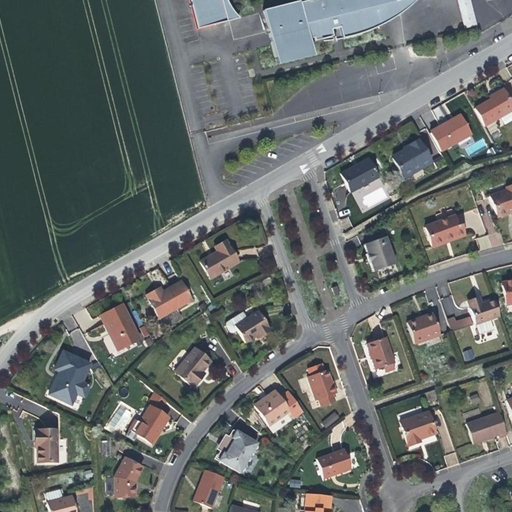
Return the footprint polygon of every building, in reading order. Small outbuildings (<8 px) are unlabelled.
[(228,21),(222,0),(188,0),(196,28),(228,21)] [(222,0),(228,21),(245,16),(232,7),(228,0),(222,0)] [(309,0),(300,2),(309,38),(314,37),(315,41),(334,36),(333,30),(340,29),(342,38),(351,36),(361,34),(366,32),(374,28),(380,26),(384,23),(380,6),(394,2),(393,0),(309,0)] [(402,0),(394,2),(380,6),(384,23),(401,13),(412,4),(415,0),(402,0)] [(476,25),(470,0),(456,0),(463,28),(476,25)] [(312,51),(309,38),(300,2),(300,1),(262,10),(275,60),(312,51)] [(472,108),(483,126),(511,109),(511,103),(502,86),(492,92),(494,95),(491,97),(472,108)] [(430,135),(439,152),(470,133),(459,115),(450,120),(451,122),(448,124),(430,135)] [(390,162),(400,181),(430,164),(417,142),(406,148),(408,152),(404,154),(390,162)] [(354,166),(339,174),(349,192),(377,177),(367,159),(354,166)] [(511,187),(506,190),(490,196),(496,213),(511,207),(511,187)] [(511,207),(496,213),(497,217),(511,211),(511,207)] [(458,227),(455,217),(426,229),(434,248),(445,244),(447,239),(464,232),(461,226),(458,227)] [(464,232),(447,239),(445,244),(453,240),(465,236),(464,232)] [(393,262),(384,234),(362,241),(365,249),(363,252),(365,258),(367,262),(370,264),(372,270),(393,262)] [(211,248),(214,252),(226,245),(223,241),(211,248)] [(197,265),(207,282),(237,266),(231,255),(226,245),(214,252),(215,255),(197,265)] [(242,256),(256,253),(255,247),(241,250),(242,256)] [(511,284),(502,286),(506,305),(511,304),(511,284)] [(143,298),(157,322),(190,303),(180,285),(164,294),(157,298),(153,292),(143,298)] [(468,302),(478,332),(491,328),(488,319),(498,315),(492,299),(485,301),(480,303),(478,298),(468,302)] [(137,340),(119,307),(102,317),(110,330),(115,339),(112,341),(117,351),(137,340)] [(232,327),(246,319),(242,313),(223,325),(222,330),(225,337),(231,338),(237,335),(232,327)] [(256,313),(246,319),(232,327),(237,335),(242,344),(253,338),(266,330),(261,322),(256,313)] [(406,322),(414,344),(439,335),(431,314),(423,317),(424,319),(421,320),(418,321),(417,318),(406,322)] [(446,318),(451,332),(470,325),(467,316),(458,320),(456,315),(446,318)] [(269,334),(266,330),(253,338),(255,342),(269,334)] [(384,338),(365,344),(369,357),(374,370),(393,364),(384,338)] [(471,348),(461,352),(465,362),(475,358),(471,348)] [(208,362),(195,349),(174,372),(191,388),(199,379),(196,376),(201,370),(208,362)] [(48,394),(71,405),(76,395),(82,383),(90,366),(63,352),(54,369),(59,372),(56,378),(48,394)] [(201,370),(196,376),(199,379),(202,376),(204,373),(201,370)] [(327,370),(307,377),(315,401),(318,400),(320,408),(335,403),(332,395),(336,394),(332,382),(327,370)] [(90,387),(82,383),(76,395),(85,399),(90,387)] [(429,402),(436,400),(433,391),(426,393),(429,402)] [(267,397),(260,402),(261,404),(276,394),(274,392),(267,397)] [(160,403),(162,395),(152,393),(150,400),(160,403)] [(260,402),(252,407),(266,427),(288,412),(276,394),(261,404),(260,402)] [(477,394),(469,396),(472,405),(480,402),(477,394)] [(506,437),(495,404),(462,416),(472,444),(488,438),(497,435),(498,439),(506,437)] [(138,423),(132,431),(149,444),(157,433),(155,431),(158,427),(165,417),(147,405),(136,421),(138,423)] [(325,428),(339,418),(335,412),(320,422),(325,428)] [(435,437),(427,414),(399,424),(408,450),(419,446),(418,443),(425,441),(435,437)] [(126,428),(132,431),(138,423),(136,421),(132,419),(126,428)] [(60,463),(57,430),(33,432),(34,448),(38,447),(38,453),(39,464),(60,463)] [(217,460),(238,472),(255,442),(235,430),(230,438),(222,452),(217,460)] [(216,449),(222,452),(230,438),(225,434),(221,442),(216,449)] [(344,451),(315,460),(321,481),(333,477),(350,471),(344,451)] [(125,458),(115,473),(116,503),(134,502),(134,489),(132,489),(131,486),(131,483),(131,481),(134,481),(141,468),(125,458)] [(222,478),(203,470),(196,489),(191,501),(210,509),(222,478)] [(289,487),(300,488),(300,480),(290,480),(289,487)] [(328,511),(330,496),(304,494),(302,511),(328,511)] [(47,503),(49,511),(75,511),(72,497),(47,503)]
